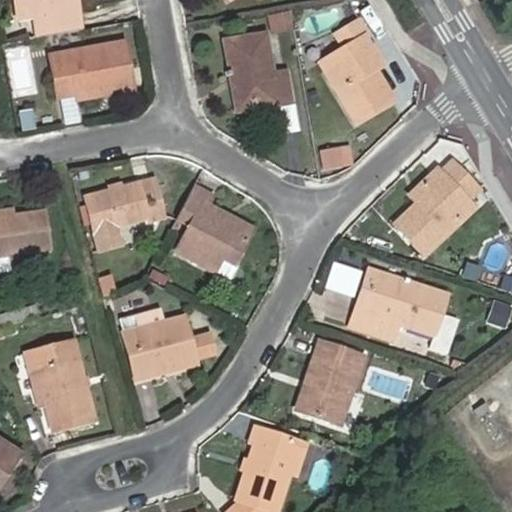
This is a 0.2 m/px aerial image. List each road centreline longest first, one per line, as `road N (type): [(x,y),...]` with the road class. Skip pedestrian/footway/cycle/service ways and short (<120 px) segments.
road 1 (residential): [(333,219),(215,416),(60,511)]
road 2 (residential): [(485,77),(333,219)]
road 3 (residential): [(184,128),(0,156)]
road 4 (residential): [(333,219),(184,128)]
road 5 (residential): [(184,128),(163,0)]
